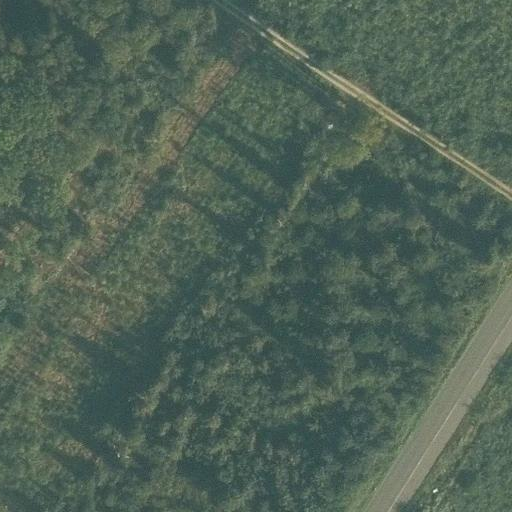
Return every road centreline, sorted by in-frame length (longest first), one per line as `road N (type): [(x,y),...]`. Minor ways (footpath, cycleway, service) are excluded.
road 1 (track): [(213,0),(511,199)]
road 2 (secondary): [(377,511),(511,300)]
road 3 (unknown): [(0,151),(146,8),(180,0)]
